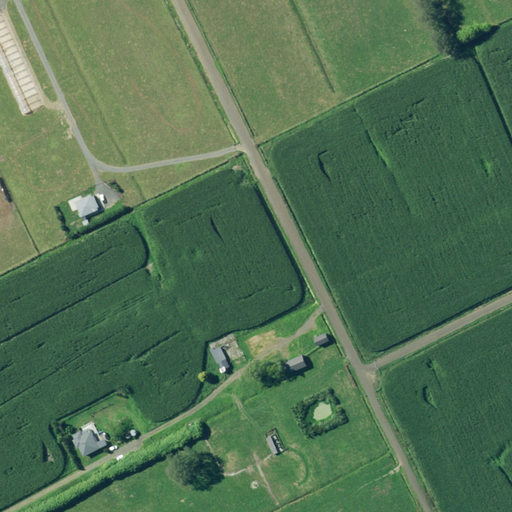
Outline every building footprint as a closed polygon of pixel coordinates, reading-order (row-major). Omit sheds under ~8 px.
[(82,199),(83,200),(78,202),(82,213),(81,214),(83,218),(102,210),(96,195),(87,199),(87,198),(82,199)] [(332,341),(328,333),(316,339),(320,347),(332,341)] [(246,363),(234,341),(228,345),(240,366),(246,363)] [(225,373),(229,371),(225,363),(229,361),(221,346),(212,351),(219,365),(220,364),(225,373)] [(309,367),(305,355),(284,364),(289,375),(309,367)] [(183,407),(179,397),(168,402),(172,412),(183,407)] [(140,402),(134,405),(141,416),(147,412),(140,402)] [(114,435),(110,425),(105,428),(109,437),(114,435)] [(99,444),(91,429),(73,438),(79,449),(81,448),(86,457),(109,446),(106,440),(99,444)] [(131,431),(125,434),(128,440),(134,437),(131,431)] [(272,437),(267,439),(275,455),(280,453),(272,437)]
